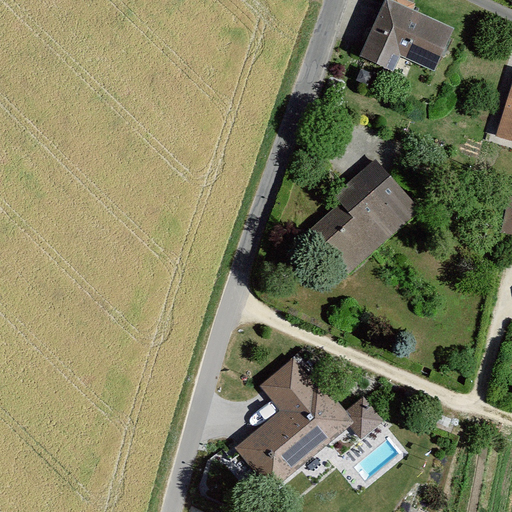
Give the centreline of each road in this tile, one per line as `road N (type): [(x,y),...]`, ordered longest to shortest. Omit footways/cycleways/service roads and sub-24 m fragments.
road 1 (unclassified): [(176,511),(230,301),(335,0)]
road 2 (track): [(511,427),(230,301)]
road 3 (track): [(478,412),(511,268)]
